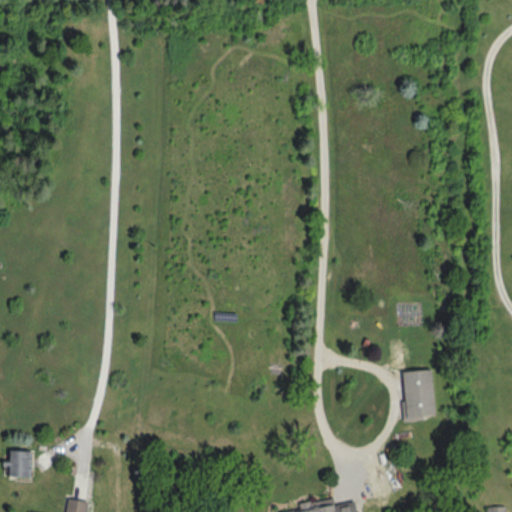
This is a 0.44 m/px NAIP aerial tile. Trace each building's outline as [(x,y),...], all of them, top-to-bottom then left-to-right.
[(432,369),(437,413),(424,414),(424,419),(404,421),(402,401),(407,401),(404,371),(432,369)] [(389,495),(400,493),(390,448),(379,450),(389,495)] [(10,449),(10,460),(4,460),(4,464),(9,464),(9,476),(30,476),(30,470),(32,470),(32,466),(30,466),(30,460),(32,460),(32,457),(31,457),(31,450),(10,449)] [(375,473),(381,494),(361,500),(355,479),(375,473)] [(69,498),(67,511),(88,511),(90,501),(69,498)] [(282,511),(358,511),(356,501),(336,505),(334,498),(312,502),(311,501),(300,503),(300,508),(282,511)]
